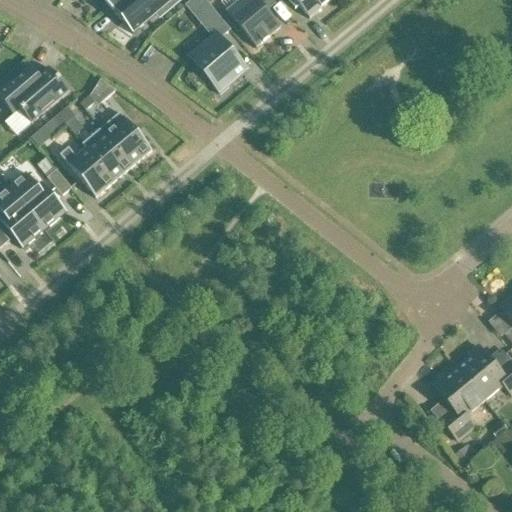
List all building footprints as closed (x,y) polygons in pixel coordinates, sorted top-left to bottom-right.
[(101,0),(109,9),(120,0),(101,0)] [(120,0),(109,9),(133,37),(172,4),(168,0),(120,0)] [(202,0),(193,0),(184,8),(201,29),(216,16),(202,0)] [(261,47),(275,33),(261,18),(268,11),(260,0),(248,0),(232,13),(261,47)] [(290,0),(309,22),(336,0),(290,0)] [(215,36),(187,59),(220,98),(248,75),(215,36)] [(36,80),(28,69),(0,92),(0,104),(11,117),(17,112),(29,127),(67,95),(46,71),(36,80)] [(100,83),(92,96),(101,106),(115,94),(100,83)] [(90,99),(80,107),(85,114),(95,106),(90,99)] [(58,119),(68,131),(76,124),(66,112),(58,119)] [(120,116),(101,132),(133,170),(152,154),(120,116)] [(68,131),(58,119),(51,124),(62,137),(68,131)] [(44,145),(58,133),(51,125),(38,137),(44,145)] [(101,132),(82,147),(114,186),(133,170),(101,132)] [(59,158),(95,202),(114,186),(82,147),(82,148),(85,151),(75,159),(68,151),(59,158)] [(56,174),(47,181),(62,199),(71,192),(56,174)] [(25,177),(8,191),(44,234),(66,216),(40,186),(36,190),(25,177)] [(0,220),(0,224),(23,252),(44,234),(8,191),(0,197),(0,214),(3,218),(0,220)] [(0,233),(0,251),(9,244),(0,233)] [(511,300),(510,302),(509,300),(498,309),(511,324),(511,330),(504,337),(511,347),(511,300)] [(511,365),(502,354),(490,364),(477,349),(467,357),(469,360),(456,370),(484,404),(503,389),(511,400),(511,399),(511,365)] [(484,404),(456,370),(443,381),(441,378),(431,387),(452,413),(440,423),(458,444),(475,430),(466,420),(484,404)] [(468,448),(454,459),(463,471),(478,460),(468,448)]
